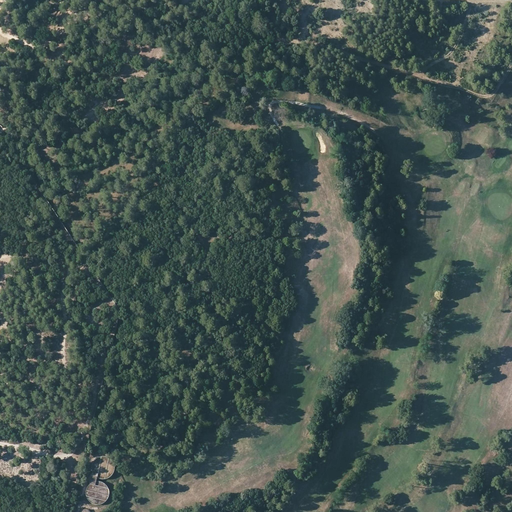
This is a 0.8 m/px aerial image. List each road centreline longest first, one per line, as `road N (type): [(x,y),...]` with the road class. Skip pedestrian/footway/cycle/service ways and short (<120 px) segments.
road 1 (track): [(0,130),(112,78),(145,43),(170,33),(327,47),(481,94),(498,87),(511,62)]
road 2 (track): [(0,443),(66,457),(94,397),(65,365),(65,257),(48,246),(0,257)]
